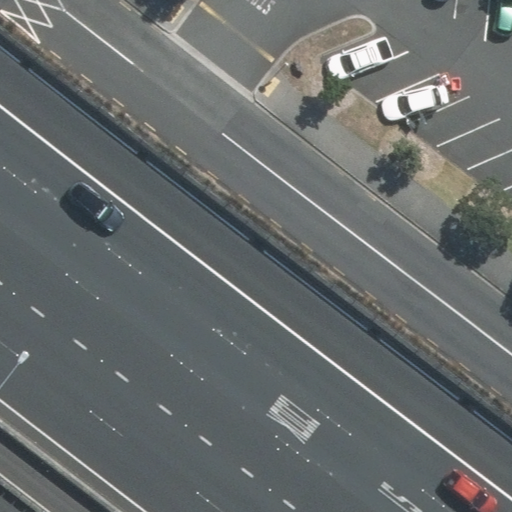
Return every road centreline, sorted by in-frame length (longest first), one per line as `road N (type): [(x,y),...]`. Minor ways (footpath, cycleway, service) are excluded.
road 1 (residential): [(66,0),(511,342)]
road 2 (motorway): [(0,270),(312,511)]
